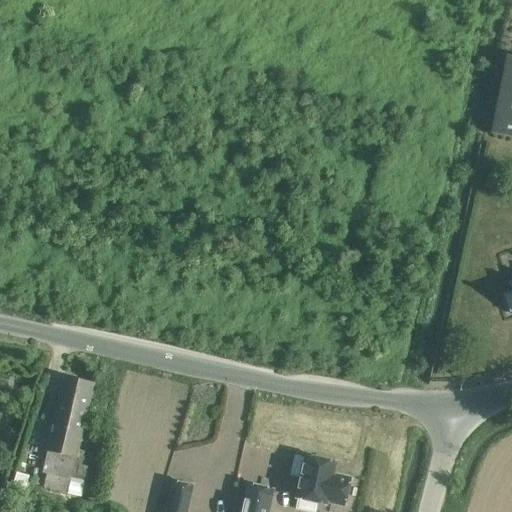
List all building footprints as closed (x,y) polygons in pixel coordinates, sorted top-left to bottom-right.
[(490,134),(511,138),(511,56),(506,55),(490,134)] [(64,377),(47,451),(42,474),(46,475),(43,488),(67,493),(92,384),(64,377)] [(306,459),(295,457),(290,476),(301,478),(297,498),(298,499),(296,510),(305,511),(315,511),(318,503),(326,505),(327,503),(344,507),(350,479),(333,476),(336,464),(306,457),(306,459)] [(16,473),(9,498),(22,501),(29,477),(16,473)] [(186,511),(192,487),(174,483),(166,511),(186,511)] [(267,511),(272,491),(248,486),(241,511),(267,511)]
